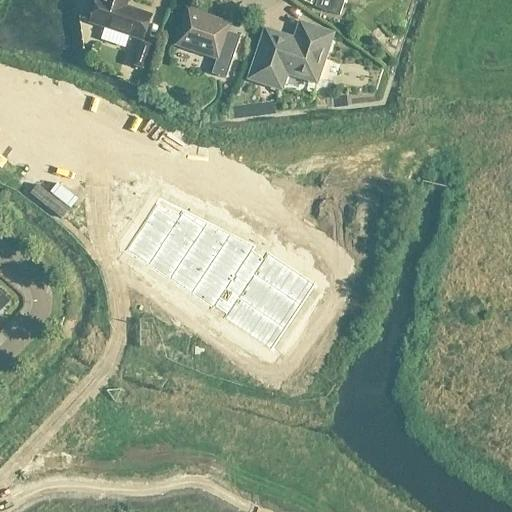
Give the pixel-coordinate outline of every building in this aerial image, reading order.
[(127,0),(104,0),(103,2),(98,0),(95,6),(91,7),(88,15),(92,18),(89,24),(143,42),(151,18),(125,9),(127,0)] [(344,0),(322,0),(318,11),(339,18),(344,0)] [(216,61),(211,76),(225,81),(240,39),(226,34),(229,27),(187,13),(175,47),(216,61)] [(250,81),(280,91),(286,74),(315,84),(331,37),(300,27),(295,43),(265,34),(250,81)] [(138,44),(131,67),(147,72),(155,49),(138,44)] [(262,348),(266,351),(271,354),(272,351),(270,350),(311,288),(313,290),(315,287),(265,254),(261,260),(250,253),(253,248),(178,210),(177,211),(179,212),(177,216),(154,204),(122,253),(187,295),(185,297),(209,313),(212,309),(223,317),(221,321),(262,348)]
